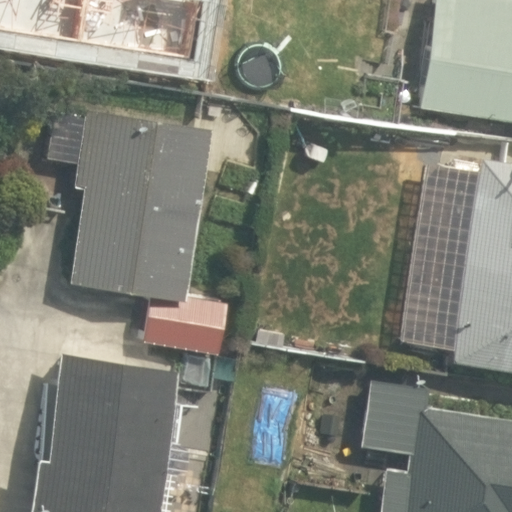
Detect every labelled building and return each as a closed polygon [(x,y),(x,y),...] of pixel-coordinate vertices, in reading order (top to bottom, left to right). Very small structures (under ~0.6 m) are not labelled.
[(511,0),(415,0),(400,107),(511,123),(511,0)] [(158,287),(186,110),(88,95),(60,279),(124,289),(116,343),(188,354),(198,293),(158,287)] [(511,169),(428,155),(425,173),(382,166),(357,311),(421,322),(415,360),(511,376),(511,169)] [(8,460),(1,511),(131,511),(151,370),(38,355),(24,462),(8,460)] [(511,511),(511,398),(398,389),(311,381),(305,444),(294,443),(290,487),(362,493),(359,511),(511,511)]
